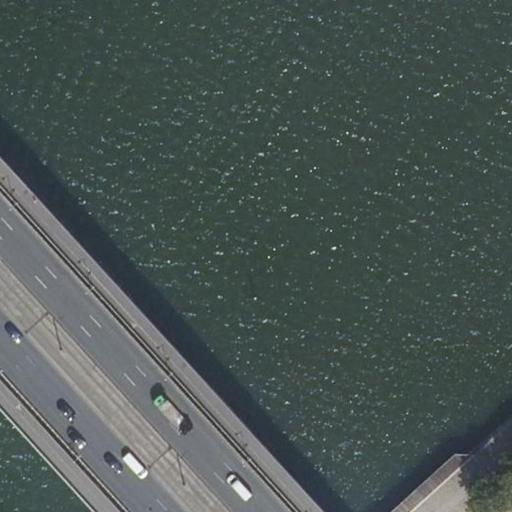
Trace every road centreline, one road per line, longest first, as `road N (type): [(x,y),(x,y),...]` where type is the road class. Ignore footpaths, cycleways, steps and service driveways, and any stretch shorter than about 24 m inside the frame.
road 1 (primary): [(261,511),(0,224)]
road 2 (primary): [(0,336),(158,511)]
